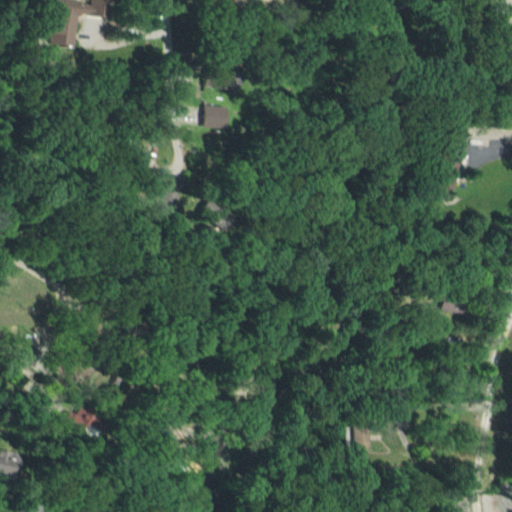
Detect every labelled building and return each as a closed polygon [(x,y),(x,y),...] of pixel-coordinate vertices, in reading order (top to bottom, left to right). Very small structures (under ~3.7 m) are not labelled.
[(71,45),(75,13),(101,16),(103,1),(98,0),(87,0),(87,1),(79,0),(53,0),(48,42),(71,45)] [(224,106),(201,103),(198,124),(221,128),(224,106)] [(458,163),(441,157),(433,182),(449,188),(458,163)] [(157,205),(174,205),(174,191),(157,190),(157,205)] [(464,304),(438,296),(435,309),(460,316),(464,304)] [(64,409),(58,421),(76,431),(88,410),(76,403),(71,413),(64,409)] [(366,446),(366,425),(347,425),(347,447),(366,446)] [(18,452),(0,450),(0,474),(15,476),(18,452)] [(36,511),(38,505),(15,500),(12,511),(36,511)]
